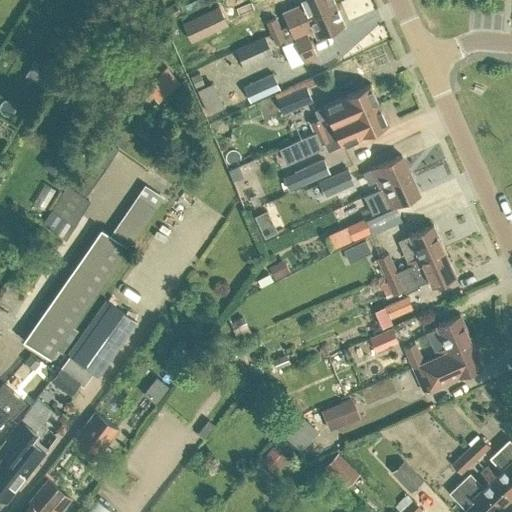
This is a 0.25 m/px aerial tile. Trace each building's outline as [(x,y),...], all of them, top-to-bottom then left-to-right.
[(267,19),(272,31),(336,2),(335,0),(302,0),(303,2),(284,10),(289,22),(281,26),(276,15),(267,19)] [(287,41),(296,37),(306,59),(318,54),(308,30),(314,27),(317,34),(344,22),(336,2),(272,31),(276,41),(285,37),(287,41)] [(218,4),(182,22),(191,39),(227,22),(218,4)] [(243,65),(272,53),(264,36),(235,49),(243,65)] [(165,64),(146,79),(157,93),(176,77),(165,64)] [(199,71),(190,75),(195,85),(203,81),(199,71)] [(243,85),(250,100),(279,87),(272,72),(243,85)] [(212,82),(198,88),(209,112),(222,105),(212,82)] [(278,113),(314,97),(307,82),(272,98),(278,113)] [(311,119),(316,129),(379,101),(371,82),(325,103),(315,107),(319,116),(311,119)] [(379,101),(316,129),(317,132),(321,141),(328,137),(332,146),(388,122),(379,101)] [(317,132),(293,142),(300,157),(324,147),(321,141),(317,132)] [(84,194),(104,165),(86,153),(66,182),(84,194)] [(401,154),(371,167),(376,179),(380,187),(410,174),(401,154)] [(330,169),(324,156),(295,169),(300,182),(330,169)] [(347,167),(325,177),(332,191),(354,181),(347,167)] [(380,188),(364,195),(372,215),(419,194),(410,174),(380,187),(380,188)] [(23,338),(50,357),(159,204),(140,190),(110,233),(102,227),(23,338)] [(267,209),(254,215),(258,223),(270,217),(267,209)] [(366,217),(347,225),(353,238),(372,230),(366,217)] [(444,248),(433,222),(408,233),(409,234),(398,239),(409,264),(444,248)] [(354,244),(343,249),(348,260),(359,255),(354,244)] [(292,256),(297,265),(311,257),(306,248),(292,256)] [(385,274),(393,293),(404,288),(405,291),(419,285),(418,282),(428,278),(432,285),(456,274),(444,248),(409,264),(396,269),(385,274)] [(388,251),(377,256),(385,274),(396,269),(388,251)] [(279,260),(269,266),(276,278),(286,273),(279,260)] [(411,306),(406,293),(383,303),(388,316),(411,306)] [(67,352),(96,373),(135,318),(105,298),(67,352)] [(437,353),(473,337),(461,311),(436,322),(446,344),(435,349),(437,353)] [(230,321),(235,331),(246,325),(242,315),(230,321)] [(391,327),(369,337),(375,350),(397,340),(391,327)] [(414,364),(425,389),(460,374),(484,362),(473,337),(437,353),(437,354),(425,359),(414,364)] [(416,341),(405,346),(413,364),(414,364),(425,359),(425,358),(424,359),(416,341)] [(64,406),(82,379),(62,366),(44,393),(64,406)] [(155,399),(174,375),(164,367),(146,391),(155,399)] [(11,417),(25,401),(2,382),(0,384),(0,422),(8,414),(11,417)] [(0,458),(0,493),(6,498),(45,448),(43,447),(43,448),(30,437),(36,429),(52,407),(36,395),(20,418),(5,436),(6,437),(0,444),(0,451),(3,455),(0,458)] [(322,410),(329,427),(347,420),(339,402),(322,410)] [(94,408),(75,434),(97,451),(117,425),(94,408)] [(465,447),(474,457),(489,443),(480,433),(478,435),(479,434),(475,431),(467,439),(466,439),(461,443),(465,447)] [(484,466),(511,494),(511,493),(511,437),(508,434),(488,453),(501,466),(495,472),(487,463),(484,466)] [(465,447),(450,461),(459,471),(474,457),(465,447)] [(325,467),(346,487),(360,472),(339,452),(325,467)] [(389,469),(409,490),(422,478),(402,457),(389,469)] [(470,470),(449,490),(465,507),(474,498),(488,511),(492,511),(511,494),(484,466),(480,469),(489,478),(483,484),(470,470)] [(54,511),(70,494),(48,475),(27,499),(30,501),(20,511),(54,511)] [(407,492),(394,504),(399,509),(401,511),(414,511),(421,506),(407,492)] [(113,511),(93,496),(81,511),(113,511)]
